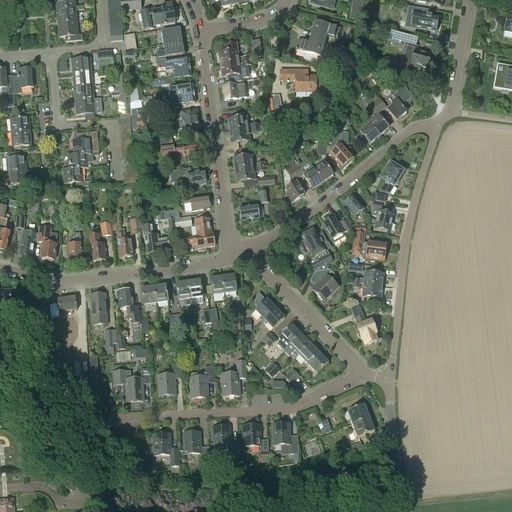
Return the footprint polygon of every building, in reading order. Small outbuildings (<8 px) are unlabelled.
[(55,0),(56,11),(75,9),(75,8),(74,0),(55,0)] [(213,0),(214,3),(220,2),(221,9),(235,6),(233,0),(213,0)] [(309,0),(309,1),(308,5),(327,11),(331,12),(334,2),(334,0),(309,0)] [(163,10),(159,11),(161,24),(163,24),(164,26),(174,24),(174,22),(175,22),(177,20),(176,18),(175,16),(173,17),(171,4),(170,4),(170,5),(162,6),(163,10)] [(75,9),(56,11),(57,25),(76,23),(75,12),(83,11),(83,7),(75,8),(75,9)] [(412,29),(418,29),(436,32),(436,30),(437,30),(438,27),(437,25),(438,19),(429,18),(430,12),(410,8),(407,22),(413,23),(412,29)] [(151,11),(140,13),(143,32),(154,30),(154,28),(164,26),(163,24),(161,24),(159,11),(151,12),(151,11)] [(350,12),(348,20),(360,22),(361,14),(350,12)] [(511,18),(506,17),(503,38),(511,39),(511,18)] [(76,23),(57,25),(59,39),(64,38),(65,44),(82,42),(81,37),(77,37),(76,23)] [(315,23),(310,39),(325,43),(326,38),(337,41),(340,30),(315,23)] [(179,31),(162,34),(164,46),(181,43),(181,41),(182,40),(182,38),(180,38),(179,31)] [(386,32),(384,39),(388,40),(388,42),(400,45),(401,43),(415,46),(417,38),(391,31),(390,33),(386,32)] [(123,37),(125,52),(134,51),(136,50),(134,35),(123,37)] [(298,41),(295,52),(296,52),(321,58),(325,43),(310,39),(309,44),(298,41)] [(260,42),(251,43),(253,57),(262,56),(260,42)] [(165,52),(156,53),(157,60),(183,55),(182,49),(183,48),(183,46),(181,45),(181,43),(164,46),(165,52)] [(227,53),(219,54),(221,67),(238,64),(243,63),(250,62),(250,58),(238,60),(236,45),(226,47),(227,53)] [(406,47),(397,71),(417,79),(420,70),(418,69),(418,67),(427,69),(428,67),(429,68),(430,62),(429,62),(430,57),(414,53),(414,54),(412,53),(413,49),(406,47)] [(98,60),(112,57),(111,50),(97,52),(98,60)] [(90,60),(71,61),(72,75),(91,74),(90,60)] [(170,60),(156,62),(157,69),(164,68),(165,74),(189,70),(188,61),(171,64),(170,60)] [(238,64),(221,67),(222,78),(240,76),(238,64)] [(511,68),(503,67),(502,76),(497,75),(495,88),(511,90),(511,68)] [(5,70),(0,70),(0,93),(3,93),(3,92),(6,92),(6,96),(13,95),(11,78),(6,78),(5,70)] [(17,77),(11,78),(13,95),(21,95),(20,90),(32,89),(31,70),(16,71),(17,77)] [(166,79),(151,82),(152,89),(169,86),(168,82),(191,79),(189,70),(165,74),(166,79)] [(280,72),(280,82),(295,82),(295,94),(316,94),(316,93),(324,93),(324,84),(316,84),(316,79),(302,79),(302,72),(280,72)] [(91,74),(72,75),(73,89),(92,87),(91,74)] [(135,79),(127,80),(128,90),(136,89),(135,79)] [(245,85),(223,89),(225,102),(247,99),(245,85)] [(92,87),(73,89),(75,103),(94,101),(92,87)] [(192,87),(167,91),(168,100),(170,99),(194,96),(192,87)] [(396,102),(387,111),(397,122),(406,114),(401,108),(413,98),(404,88),(392,98),(396,102)] [(141,90),(128,92),(130,104),(136,104),(136,103),(142,103),(141,90)] [(194,96),(170,99),(171,108),(195,104),(194,96)] [(276,107),(270,107),(271,122),(276,121),(277,126),(282,125),(281,121),(282,120),(281,106),(280,106),(279,96),(275,97),(276,107)] [(129,98),(123,98),(119,99),(118,99),(120,120),(131,119),(129,98)] [(378,99),(374,104),(382,113),(386,109),(378,99)] [(94,101),(75,103),(76,117),(101,114),(100,100),(94,101)] [(375,115),(366,122),(369,126),(379,137),(389,129),(379,118),(378,118),(377,117),(382,113),(374,104),(369,107),(375,115)] [(138,118),(149,116),(151,116),(150,109),(137,111),(137,112),(138,118)] [(182,115),(177,116),(179,130),(184,130),(185,137),(199,135),(197,126),(195,113),(182,115)] [(149,116),(136,118),(137,129),(151,127),(149,116)] [(347,118),(344,121),(349,127),(352,124),(347,118)] [(29,119),(10,120),(11,134),(30,133),(29,119)] [(246,119),(228,121),(230,133),(247,130),(246,119)] [(369,126),(356,137),(363,146),(367,142),(370,145),(379,137),(369,126)] [(331,127),(330,156),(342,169),(353,160),(341,146),(341,134),(338,134),(338,127),(331,127)] [(247,130),(230,133),(232,145),(249,142),(247,130)] [(30,133),(11,134),(12,148),(31,147),(30,133)] [(72,143),(73,157),(86,156),(92,155),(92,153),(91,141),(95,141),(95,137),(87,137),(87,141),(72,143)] [(171,139),(146,143),(147,150),(161,148),(172,146),(171,139)] [(317,144),(317,157),(325,158),(325,144),(317,144)] [(172,146),(161,148),(162,156),(184,153),(185,161),(185,166),(193,165),(192,160),(202,159),(200,146),(183,148),(183,149),(173,150),(172,146)] [(67,157),(68,171),(82,170),(87,169),(87,164),(93,163),(92,157),(98,157),(98,153),(92,153),(92,155),(86,156),(73,157),(67,157)] [(251,157),(234,160),(235,171),(253,169),(251,157)] [(25,158),(6,160),(7,174),(26,172),(25,158)] [(295,162),(290,166),(299,179),(304,176),(305,177),(304,178),(312,191),(323,184),(311,167),(302,173),(295,162)] [(312,167),(311,167),(323,184),(333,177),(325,164),(315,171),(312,167)] [(379,192),(379,193),(389,195),(393,188),(394,188),(404,173),(390,165),(380,180),(385,183),(380,192),(379,192)] [(290,166),(285,170),(294,183),(299,179),(290,166)] [(253,169),(235,171),(237,184),(254,181),(253,174),(258,173),(265,172),(264,167),(257,168),(253,169)] [(68,171),(62,171),(64,185),(78,184),(79,188),(87,187),(87,183),(83,183),(82,170),(68,171)] [(190,170),(170,173),(171,185),(182,183),(183,189),(206,185),(204,172),(191,174),(190,170)] [(26,172),(7,174),(8,187),(27,186),(26,172)] [(274,179),(258,180),(258,187),(275,185),(274,179)] [(296,184),(285,191),(294,203),(304,196),(296,184)] [(49,199),(49,196),(46,193),(43,194),(40,197),(41,200),(44,203),(47,202),(49,199)] [(267,193),(259,194),(261,205),(269,204),(267,193)] [(375,195),(373,202),(385,204),(386,197),(375,195)] [(190,200),(183,201),(184,213),(191,213),(209,211),(207,198),(190,200)] [(353,198),(344,206),(354,219),(360,214),(365,220),(369,217),(363,211),(364,210),(353,198)] [(372,210),(370,217),(378,218),(375,230),(389,233),(393,216),(381,214),(382,206),(373,204),(372,210)] [(0,251),(6,253),(10,235),(4,234),(7,221),(4,221),(7,208),(0,206),(0,251)] [(257,206),(239,209),(241,220),(243,222),(259,219),(257,206)] [(177,211),(158,214),(160,222),(167,221),(174,220),(178,219),(177,211)] [(119,215),(110,216),(111,233),(120,232),(119,215)] [(16,218),(15,230),(24,231),(24,219),(16,218)] [(189,219),(174,221),(175,230),(191,228),(189,219)] [(333,219),(322,226),(332,241),(351,229),(346,220),(341,224),(342,225),(338,227),(333,219)] [(138,220),(129,221),(130,236),(140,235),(138,220)] [(174,220),(167,221),(169,235),(176,234),(175,230),(174,221),(174,220)] [(83,221),(75,222),(76,232),(84,231),(83,221)] [(209,221),(194,223),(196,237),(196,238),(211,236),(211,235),(209,221)] [(110,224),(99,226),(101,239),(111,237),(110,224)] [(152,227),(141,228),(143,240),(144,239),(146,256),(159,254),(157,237),(151,238),(151,234),(153,234),(152,227)] [(37,241),(37,244),(43,245),(41,260),(54,262),(56,246),(48,245),(50,230),(38,229),(38,236),(37,235),(37,241)] [(315,230),(308,234),(325,266),(333,262),(324,245),(327,244),(322,235),(319,236),(315,230)] [(23,233),(19,258),(31,260),(34,244),(37,244),(37,241),(37,235),(23,233)] [(74,246),(67,247),(68,264),(82,263),(81,245),(80,245),(79,234),(73,235),(74,246)] [(303,242),(298,245),(304,258),(310,254),(314,263),(311,265),(315,273),(328,271),(325,266),(308,234),(301,238),(303,242)] [(355,234),(353,249),(385,253),(386,244),(368,242),(367,244),(363,244),(364,235),(355,234)] [(118,243),(117,243),(119,260),(133,258),(130,241),(124,242),(123,235),(117,236),(118,243)] [(184,240),(176,241),(177,247),(184,247),(185,255),(194,254),(194,251),(196,251),(196,250),(214,248),(213,235),(211,235),(211,236),(196,238),(196,237),(196,238),(184,240)] [(99,236),(86,238),(88,248),(89,248),(91,263),(105,262),(103,246),(100,246),(99,236)] [(353,249),(352,259),(361,260),(361,258),(366,258),(365,262),(374,264),(374,262),(384,263),(385,253),(353,249)] [(362,267),(349,266),(349,272),(349,273),(360,274),(362,274),(362,267)] [(286,267),(281,271),(287,276),(291,271),(286,267)] [(294,271),(287,278),(293,284),(300,278),(294,271)] [(320,282),(311,291),(318,298),(323,302),(337,288),(330,281),(334,277),(328,271),(315,273),(314,273),(313,275),(320,282)] [(365,274),(364,286),(381,288),(383,276),(365,274)] [(234,277),(222,279),(225,296),(237,294),(234,277)] [(222,279),(210,280),(212,297),(225,296),(222,279)] [(200,282),(188,283),(191,306),(203,305),(202,299),(200,282)] [(188,283),(176,285),(178,302),(185,301),(186,307),(191,306),(188,283)] [(364,286),(363,298),(380,300),(381,288),(364,286)] [(166,287),(153,288),(156,306),(168,304),(166,287)] [(153,288),(141,290),(144,314),(157,312),(156,306),(153,288)] [(0,291),(0,306),(10,307),(11,292),(0,291)] [(131,292),(117,293),(120,311),(126,310),(128,321),(132,321),(132,326),(141,325),(138,308),(134,309),(131,292)] [(105,296),(90,297),(92,327),(107,326),(105,296)] [(259,296),(254,305),(258,309),(254,312),(264,321),(275,310),(266,301),(264,302),(259,296)] [(69,302),(62,303),(62,327),(77,327),(77,303),(69,304),(69,302)] [(55,304),(47,304),(48,331),(57,330),(57,343),(63,342),(62,327),(62,303),(55,303),(55,304)] [(359,308),(351,311),(357,327),(356,327),(359,334),(358,335),(360,339),(361,339),(362,340),(363,340),(365,347),(377,342),(375,336),(376,335),(375,333),(377,333),(375,326),(373,327),(371,322),(365,324),(359,308)] [(275,310),(264,321),(273,331),(284,320),(275,310)] [(216,311),(209,312),(211,325),(217,324),(216,311)] [(209,312),(203,313),(204,326),(211,325),(209,312)] [(181,316),(175,317),(177,330),(183,329),(181,316)] [(175,317),(168,318),(170,331),(177,330),(175,317)] [(147,321),(141,322),(143,335),(149,334),(147,321)] [(289,348),(301,337),(291,327),(278,340),(279,341),(276,344),(284,353),(287,350),(289,347),(289,348)] [(116,346),(115,338),(115,332),(104,333),(105,350),(106,357),(113,356),(113,350),(113,346),(114,346),(116,346)] [(270,334),(262,342),(265,345),(273,338),(270,334)] [(123,337),(116,338),(115,338),(116,346),(114,346),(115,352),(125,351),(123,337)] [(287,350),(284,353),(289,358),(292,355),(296,359),(299,357),(310,346),(301,337),(289,348),(289,347),(287,350)] [(273,338),(265,345),(269,349),(277,342),(273,338)] [(311,344),(310,346),(299,357),(308,366),(319,355),(315,351),(317,350),(311,344)] [(136,358),(145,358),(145,350),(135,350),(136,358)] [(129,353),(115,354),(116,362),(130,361),(129,353)] [(319,355),(308,366),(317,376),(328,365),(319,355)] [(237,375),(222,376),(223,399),(239,398),(238,381),(246,381),(245,363),(237,363),(237,375)] [(272,364),(264,372),(272,380),(275,377),(280,372),(272,364)] [(173,376),(158,377),(159,399),(175,398),(174,381),(182,380),(181,366),(173,367),(173,376)] [(206,379),(190,380),(192,401),(208,400),(207,385),(215,385),(213,367),(205,367),(206,379)] [(293,371),(288,375),(296,383),(300,379),(293,371)] [(130,372),(113,373),(114,387),(126,386),(127,404),(143,403),(142,386),(150,386),(149,372),(141,372),(141,380),(131,381),(130,372)] [(288,375),(284,379),(292,387),(296,383),(288,375)] [(364,406),(347,413),(353,426),(369,420),(364,406)] [(369,420),(353,426),(358,440),(374,433),(369,420)] [(327,421),(321,424),(325,435),(331,433),(327,421)] [(289,426),(273,427),(274,448),(289,447),(290,457),(298,456),(297,438),(290,438),(289,426)] [(259,427),(243,428),(244,449),(260,448),(260,456),(269,456),(268,442),(260,443),(259,427)] [(229,429),(213,430),(214,451),(230,450),(230,458),(239,458),(238,444),(230,444),(229,429)] [(200,434),(184,435),(185,456),(200,456),(200,464),(209,463),(208,449),(200,449),(200,434)] [(170,436),(154,437),(155,458),(170,457),(171,469),(179,469),(178,451),(171,451),(170,436)] [(360,444),(347,449),(349,455),(362,450),(360,444)] [(0,511),(12,511),(12,503),(0,503),(0,511)]
